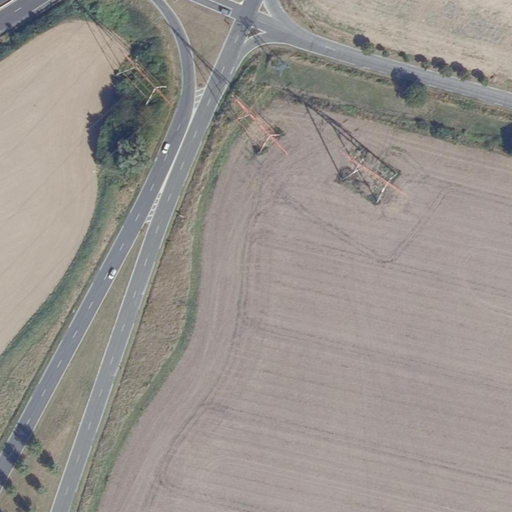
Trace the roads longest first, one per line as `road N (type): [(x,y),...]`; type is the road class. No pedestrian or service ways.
road 1 (secondary): [(156,0),(184,48),(187,103),(147,197),(0,473)]
road 2 (secondary): [(59,511),(214,90)]
road 3 (secondary): [(300,38),(511,101)]
